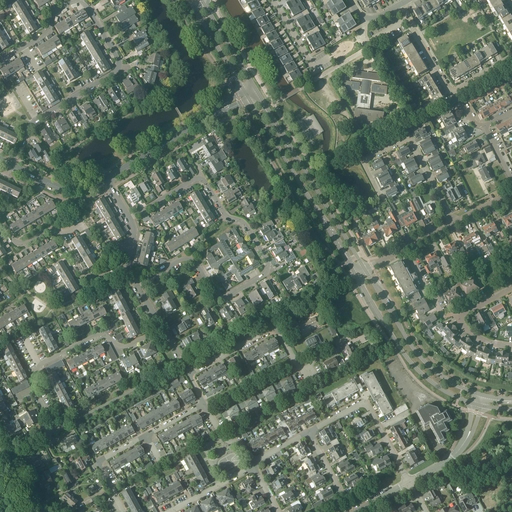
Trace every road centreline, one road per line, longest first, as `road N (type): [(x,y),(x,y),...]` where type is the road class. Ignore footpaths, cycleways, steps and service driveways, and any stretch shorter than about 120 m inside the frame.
road 1 (residential): [(201,176),(224,214),(244,223),(266,271),(223,297),(184,258),(137,284)]
road 2 (residential): [(36,119),(118,66),(85,5),(71,2),(53,13),(46,33),(0,58)]
road 3 (primary): [(364,269),(255,90)]
road 4 (primary): [(245,96),(355,274)]
road 5 (residential): [(203,404),(191,372),(274,327),(305,379)]
road 6 (primary): [(355,274),(405,357),(445,392),(478,405)]
road 7 (residential): [(454,223),(407,139),(362,162),(378,194)]
road 8 (primary): [(480,396),(421,358),(364,269)]
road 9 (residential): [(508,58),(449,93),(399,4)]
road 10 (residential): [(0,221),(11,242),(22,245),(55,233),(83,277),(126,265)]
road 11 (unclassified): [(107,178),(245,96)]
road 12 (residential): [(38,368),(103,332),(127,347),(162,328)]
